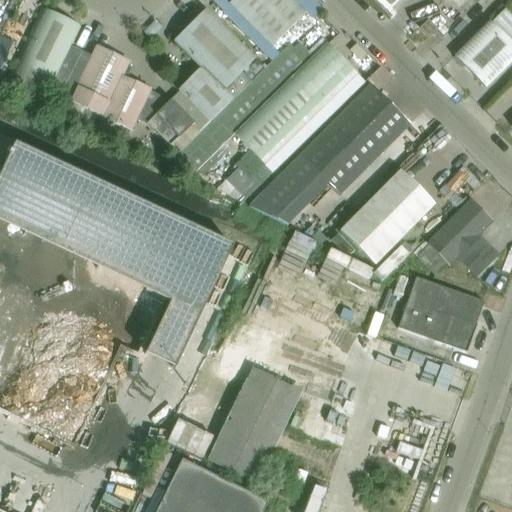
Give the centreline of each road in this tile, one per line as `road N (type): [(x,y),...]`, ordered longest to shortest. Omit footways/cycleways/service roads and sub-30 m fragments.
road 1 (unclassified): [(336,0),(511,171)]
road 2 (unclassified): [(511,324),(444,511)]
road 3 (unknown): [(0,261),(24,286),(24,308),(0,368)]
